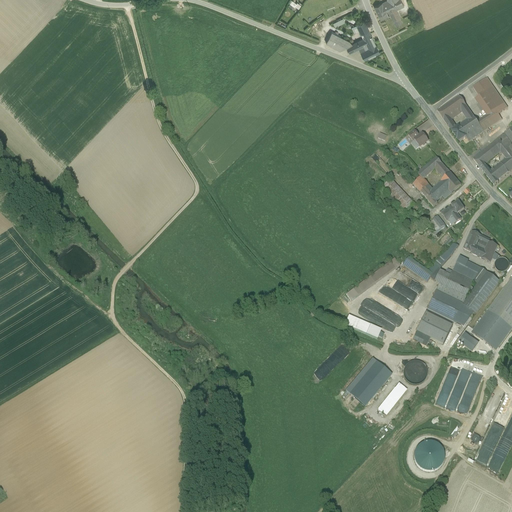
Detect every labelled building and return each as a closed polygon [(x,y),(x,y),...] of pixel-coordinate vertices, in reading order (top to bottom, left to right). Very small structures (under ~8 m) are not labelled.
[(290,0),(288,3),(299,8),(301,5),(291,0),(290,0)] [(388,0),(375,7),(379,16),(381,20),(388,17),(386,12),(388,11),(392,9),(388,0)] [(400,0),(387,0),(388,0),(392,9),(394,8),(395,10),(404,6),(400,0)] [(392,9),(388,11),(395,26),(402,24),(395,10),(394,8),(392,9)] [(364,21),(356,25),(361,34),(363,38),(371,35),(364,21)] [(361,34),(356,25),(352,27),(357,36),(361,34)] [(350,40),(331,32),(326,43),(339,50),(346,47),(352,44),(350,40)] [(363,38),(356,42),(360,48),(367,45),(369,48),(375,45),(371,35),(363,38)] [(352,44),(346,47),(349,53),(360,48),(356,42),(352,44)] [(369,48),(361,52),(364,60),(379,53),(375,45),(369,48)] [(487,79),(473,88),(479,97),(483,94),(485,93),(493,88),(487,79)] [(507,109),(493,88),(485,93),(493,105),(500,114),(507,109)] [(485,93),(483,94),(479,97),(475,99),(484,112),(493,105),(485,93)] [(459,97),(437,112),(451,132),(456,129),(451,121),(462,112),(467,109),(459,97)] [(489,123),(466,138),(469,142),(502,120),(498,115),(500,114),(493,105),(484,112),(482,113),(485,117),(489,123)] [(477,122),(467,109),(462,112),(469,122),(457,130),(464,140),(466,138),(489,123),(485,117),(477,122)] [(511,128),(473,160),(485,175),(489,171),(487,168),(485,166),(489,163),(501,153),(506,159),(490,172),(497,182),(510,172),(511,170),(511,128)] [(457,130),(456,129),(451,132),(459,143),(464,140),(457,130)] [(415,131),(408,136),(413,142),(415,141),(414,140),(419,137),(415,131)] [(387,137),(380,134),(377,139),(384,142),(387,137)] [(422,134),(419,137),(414,140),(415,141),(420,148),(422,146),(424,146),(425,145),(425,144),(428,142),(422,134)] [(448,170),(437,158),(430,164),(435,170),(441,176),(448,170)] [(430,164),(418,174),(421,177),(424,180),(435,170),(430,164)] [(448,170),(441,176),(444,179),(450,174),(448,170)] [(490,172),(489,171),(485,175),(494,187),(498,183),(497,182),(490,172)] [(461,186),(450,174),(444,179),(441,182),(441,183),(451,195),(461,186)] [(441,183),(433,190),(424,180),(421,177),(412,185),(420,194),(425,189),(437,202),(442,197),(445,200),(451,195),(441,183)] [(411,202),(391,179),(382,187),(402,210),(406,207),(411,202)] [(437,202),(425,189),(420,194),(433,208),(438,204),(436,203),(437,202)] [(458,201),(451,206),(457,214),(458,214),(464,210),(458,201)] [(457,214),(451,206),(446,210),(453,219),(456,223),(461,219),(458,214),(457,214)] [(453,219),(446,210),(441,214),(447,222),(448,221),(451,219),(451,220),(453,219)] [(445,226),(437,217),(432,220),(440,230),(445,226)] [(440,230),(432,220),(431,222),(430,224),(437,232),(440,230)] [(484,237),(472,232),(468,240),(477,244),(479,240),(482,241),(484,237)] [(477,244),(468,240),(463,249),(471,253),(471,254),(472,254),(476,247),(477,244)] [(482,241),(479,240),(477,244),(476,247),(485,251),(488,243),(487,244),(482,241)] [(489,242),(488,243),(485,251),(481,259),(490,263),(498,247),(489,242)] [(454,244),(445,253),(451,257),(458,246),(454,244)] [(485,251),(476,247),(472,254),(481,259),(485,251)] [(444,287),(449,275),(446,274),(439,270),(451,257),(445,253),(425,274),(424,274),(430,279),(435,282),(439,284),(444,287)] [(481,269),(459,258),(452,272),(450,276),(472,286),(473,285),(474,283),(481,269)] [(394,259),(353,290),(359,298),(400,266),(394,259)] [(425,274),(406,260),(402,266),(427,283),(430,279),(424,274),(425,274)] [(481,269),(474,283),(477,285),(486,273),(481,269)] [(463,305),(463,306),(473,313),(475,315),(499,282),(486,273),(477,285),(463,305)] [(472,286),(450,276),(449,275),(444,287),(439,284),(436,292),(463,305),(472,286)] [(399,328),(418,294),(388,276),(371,305),(370,305),(367,309),(399,328)] [(511,278),(487,311),(511,329),(511,278)] [(352,303),(359,298),(353,290),(346,295),(352,303)] [(463,327),(473,313),(463,306),(463,305),(436,292),(427,310),(463,327)] [(453,327),(425,313),(416,332),(430,339),(443,346),(453,327)] [(482,316),(462,338),(467,343),(488,321),(482,316)] [(349,317),(344,326),(366,335),(370,326),(349,317)] [(383,322),(381,326),(388,331),(390,328),(383,322)] [(381,331),(370,326),(366,335),(377,340),(378,338),(380,333),(381,331)] [(486,329),(476,341),(480,345),(490,332),(486,329)] [(430,339),(416,332),(412,340),(424,346),(425,343),(428,344),(430,339)] [(345,392),(364,408),(392,376),(372,359),(345,392)] [(420,386),(427,366),(407,360),(403,374),(412,377),(410,383),(420,386)] [(457,390),(462,391),(468,373),(463,371),(457,390)] [(402,387),(382,413),(386,417),(407,391),(402,387)] [(495,389),(482,422),(488,424),(494,407),(498,408),(504,392),(495,389)] [(465,401),(462,407),(471,411),(473,404),(469,402),(468,403),(465,401)] [(497,412),(484,442),(491,444),(490,443),(492,444),(492,440),(493,440),(493,438),(500,441),(506,440),(506,444),(505,447),(500,445),(498,445),(495,453),(506,458),(511,444),(511,430),(507,429),(509,426),(506,425),(507,423),(504,422),(506,419),(503,419),(504,416),(497,412)] [(423,443),(420,445),(417,448),(415,451),(414,455),(414,459),(414,462),(416,466),(418,469),(422,471),(425,472),(429,473),(433,472),(436,471),(440,469),(442,466),(444,462),(444,458),(444,454),(443,451),(441,447),(438,445),(434,443),(431,442),(427,442),(423,443)]
